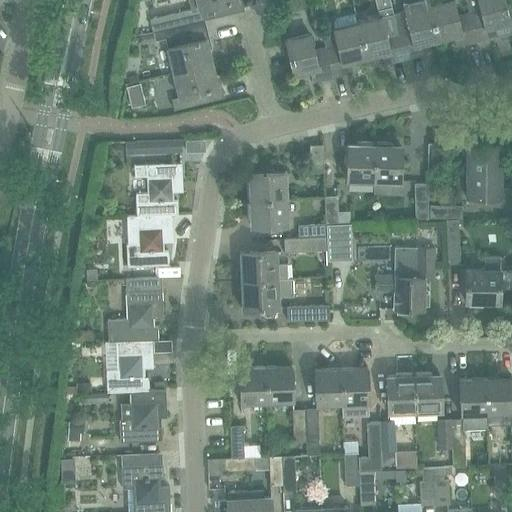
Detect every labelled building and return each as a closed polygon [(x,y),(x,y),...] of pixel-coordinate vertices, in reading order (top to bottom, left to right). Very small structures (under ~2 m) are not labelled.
[(186,0),(190,13),(150,23),(152,34),(201,21),(224,16),(221,6),(238,1),(237,0),(186,0)] [(392,14),(396,30),(403,61),(424,56),(422,45),(437,41),(429,5),(427,0),(410,0),(403,2),(405,11),(392,14)] [(452,0),(451,0),(429,5),(437,41),(454,37),(456,48),(476,43),(468,12),(456,15),(452,0)] [(465,0),(468,12),(476,43),(511,34),(511,33),(504,0),(465,0)] [(321,32),(325,47),(332,78),(352,73),(350,62),(365,58),(357,23),(355,16),(331,23),(333,29),(321,32)] [(381,17),(357,23),(365,58),(382,54),(384,65),(403,61),(396,30),(384,33),(381,17)] [(205,39),(201,21),(152,34),(154,42),(164,39),(167,49),(166,49),(172,74),(212,64),(206,39),(205,39)] [(332,78),(325,47),(313,50),(309,34),(285,40),(294,76),(310,72),(313,82),(332,78)] [(212,64),(172,74),(178,98),(171,100),(173,110),(204,103),(201,93),(218,89),(212,64)] [(180,140),(135,142),(136,154),(181,153),(180,140)] [(428,144),(428,164),(428,171),(444,171),(444,144),(428,144)] [(310,146),(310,166),(311,173),(323,172),(322,145),(310,146)] [(467,145),(466,172),(502,173),(502,145),(467,145)] [(347,180),(374,180),(375,146),(347,146),(347,180)] [(375,146),(374,180),(400,181),(401,147),(375,146)] [(182,164),(162,165),(134,166),(134,178),(146,178),(147,194),(136,194),(136,216),(173,215),(178,215),(177,201),(173,201),(173,193),(183,192),(182,164)] [(250,174),(251,200),(285,199),(284,172),(250,174)] [(502,173),(466,172),(466,197),(501,198),(502,173)] [(428,184),(415,184),(416,221),(429,220),(428,184)] [(326,197),(327,225),(340,225),(339,197),(326,197)] [(285,199),(251,200),(252,227),(286,226),(285,199)] [(431,221),(445,221),(445,220),(457,220),(462,220),(461,207),(430,208),(431,221)] [(173,215),(136,216),(125,217),(127,266),(169,265),(168,251),(164,251),(164,243),(174,243),(173,215)] [(457,220),(445,221),(448,264),(460,264),(457,220)] [(327,237),(328,251),(328,261),(352,260),(351,224),(340,225),(327,225),(327,237)] [(327,237),(327,225),(299,226),(300,238),(327,237)] [(286,252),(328,251),(327,237),(300,238),(286,239),(286,252)] [(433,279),(433,273),(434,249),(416,248),(415,278),(394,277),(394,276),(375,275),(375,291),(394,291),(394,309),(397,309),(397,313),(409,313),(410,310),(424,310),(424,307),(427,307),(428,295),(424,295),(424,279),(433,279)] [(240,252),(241,281),(293,279),(292,278),(287,278),(287,263),(277,264),(276,251),(240,252)] [(466,270),(466,273),(465,302),(498,303),(500,257),(485,257),(484,270),(466,270)] [(107,343),(115,342),(152,341),(158,341),(157,326),(153,327),(153,318),(163,318),(161,278),(124,279),(126,320),(106,321),(107,343)] [(293,279),(241,281),(242,309),(279,308),(278,297),(293,296),(293,279)] [(286,306),(287,321),(330,319),(329,304),(286,306)] [(107,343),(104,343),(105,371),(106,393),(130,392),(130,391),(148,391),(148,390),(148,377),(143,377),(143,369),(153,368),(152,341),(107,343)] [(292,366),(265,367),(266,402),(293,402),(292,366)] [(266,402),(265,367),(239,368),(241,404),(266,402)] [(340,368),(341,405),(342,405),(342,417),(369,416),(367,367),(340,368)] [(316,406),(341,405),(340,368),(314,369),(316,406)] [(413,376),(414,411),(441,410),(440,375),(413,376)] [(414,411),(413,376),(387,377),(388,412),(414,411)] [(511,395),(511,377),(484,378),(486,419),(487,418),(500,418),(500,413),(511,413),(511,395)] [(450,420),(452,447),(452,467),(465,467),(464,429),(488,429),(487,418),(486,419),(484,378),(459,379),(461,415),(464,415),(464,419),(450,420)] [(130,391),(130,392),(131,403),(121,404),(122,421),(119,421),(120,442),(162,440),(161,426),(157,427),(156,418),(167,418),(165,389),(148,390),(148,391),(130,391)] [(305,411),(306,442),(307,456),(319,456),(317,410),(305,411)] [(293,443),(306,442),(305,411),(292,411),(293,443)] [(438,447),(452,447),(450,420),(437,420),(438,447)] [(380,422),(381,466),(395,465),(393,421),(390,421),(390,422),(380,422)] [(358,457),(359,471),(374,470),(381,470),(381,466),(380,422),(367,423),(368,456),(358,457)] [(230,425),(231,458),(231,459),(244,458),(242,425),(230,425)] [(359,471),(358,457),(358,454),(344,454),(345,487),(359,486),(358,471),(359,471)] [(280,458),(282,487),(282,494),(294,493),(293,457),(280,458)] [(231,459),(231,458),(224,458),(225,471),(254,470),(253,459),(244,459),(244,458),(231,459)] [(270,487),(282,487),(280,458),(268,458),(270,487)] [(163,464),(121,466),(122,490),(127,490),(127,511),(170,511),(169,486),(159,487),(159,478),(163,478),(163,464)] [(506,497),(504,465),(493,466),(495,498),(506,497)] [(433,482),(432,468),(421,469),(422,481),(420,481),(421,506),(434,505),(433,482)] [(443,468),(432,468),(433,482),(434,505),(450,504),(449,479),(443,480),(443,468)] [(358,471),(359,486),(360,506),(375,505),(374,470),(359,471),(358,471)] [(247,511),(247,498),(247,491),(227,492),(228,499),(227,499),(227,511),(247,511)] [(271,511),(271,497),(247,498),(247,511),(271,511)]
